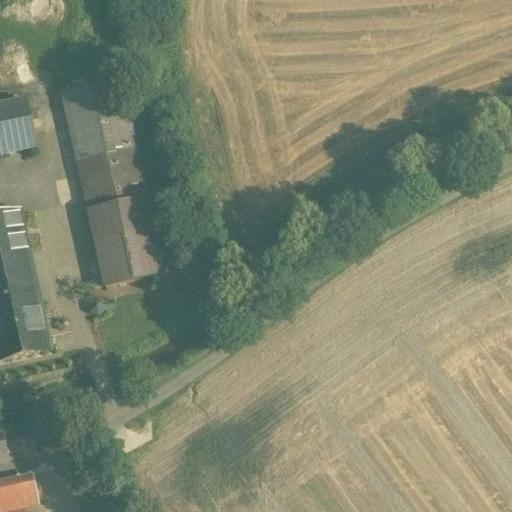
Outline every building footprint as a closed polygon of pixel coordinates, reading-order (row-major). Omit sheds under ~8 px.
[(120,81),(62,94),(88,213),(146,200),(144,190),(120,81)] [(26,101),(0,106),(0,155),(37,148),(26,101)] [(157,187),(144,190),(146,200),(149,210),(161,208),(157,187)] [(146,200),(88,213),(104,289),(163,276),(149,210),(146,200)] [(19,214),(0,217),(0,243),(25,239),(19,214)] [(25,239),(0,243),(0,363),(50,353),(25,239)] [(129,473),(109,441),(95,450),(115,482),(129,473)] [(33,485),(0,491),(0,511),(4,511),(38,505),(33,485)]
